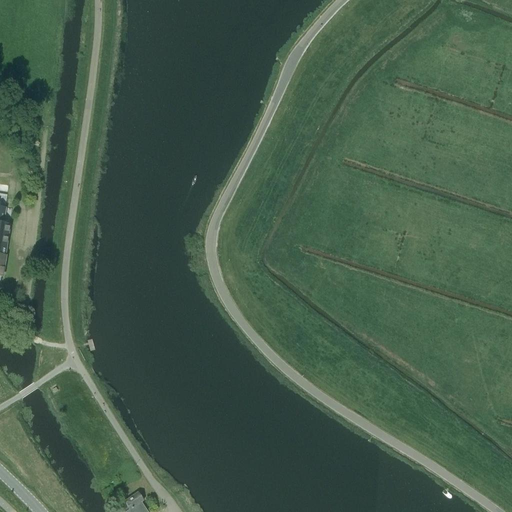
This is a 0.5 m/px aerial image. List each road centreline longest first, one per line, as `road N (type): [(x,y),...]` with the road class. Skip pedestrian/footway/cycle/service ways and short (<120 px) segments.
road 1 (unclassified): [(495,511),(297,380),(250,335),(216,279),(216,217),(292,62),(343,0)]
road 2 (unclassified): [(173,511),(81,370)]
